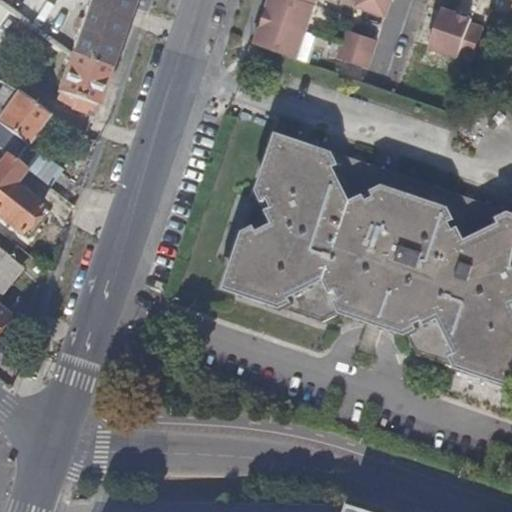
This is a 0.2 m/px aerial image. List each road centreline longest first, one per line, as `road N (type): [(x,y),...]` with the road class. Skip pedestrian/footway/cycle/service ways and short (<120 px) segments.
road 1 (secondary): [(204,0),(52,438)]
road 2 (residential): [(469,511),(355,472),(240,452),(52,438)]
road 3 (unknown): [(482,435),(101,297)]
road 4 (unknown): [(511,182),(179,71)]
